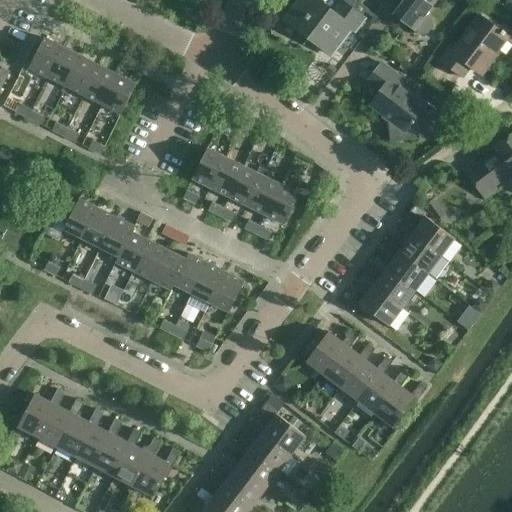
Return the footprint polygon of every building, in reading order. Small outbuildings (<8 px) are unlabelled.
[(340,0),(333,10),(319,0),(300,0),(285,20),(331,55),(351,29),(354,31),(364,18),(362,17),(365,12),(367,9),(355,0),(343,0),(344,1),(342,0),(340,0)] [(400,0),(402,2),(393,14),(420,35),(428,34),(432,28),(431,20),(425,16),(437,0),(400,0)] [(367,9),(365,12),(368,15),(372,18),(369,22),(372,24),(375,20),(378,17),(374,14),(367,9)] [(479,74),(506,38),(479,18),(453,53),(449,50),(441,62),(463,78),(471,68),(479,74)] [(44,37),(29,68),(47,77),(62,46),(44,37)] [(62,46),(47,77),(48,78),(66,87),(80,60),(82,56),(64,47),(62,46)] [(377,46),(373,51),(379,56),(383,51),(377,46)] [(80,60),(66,87),(84,96),(100,65),(82,56),(80,60)] [(391,141),(417,137),(414,118),(426,104),(407,89),(410,85),(381,63),(367,82),(379,92),(370,104),(388,119),(391,141)] [(100,65),(84,96),(85,96),(102,105),(118,74),(100,65)] [(2,67),(0,70),(0,81),(4,83),(10,72),(2,67)] [(118,74),(102,105),(103,105),(121,114),(137,84),(136,83),(119,75),(118,74)] [(28,118),(32,110),(20,104),(16,112),(28,118)] [(32,110),(28,118),(40,124),(44,116),(32,110)] [(64,137),(68,128),(56,122),(52,131),(64,137)] [(68,128),(64,137),(76,143),(80,134),(68,128)] [(511,133),(494,147),(498,153),(468,175),(486,200),(499,190),(496,186),(511,174),(511,133)] [(101,155),(105,147),(93,141),(89,149),(101,155)] [(211,188),(226,157),(208,148),(192,179),(211,188)] [(226,157),(211,188),(229,197),(244,166),(226,157)] [(244,166),(229,197),(248,206),(263,175),(245,166),(244,166)] [(263,175),(248,206),(266,215),(281,184),(271,179),(263,175)] [(281,184),(266,215),(271,218),(285,224),(300,193),(282,185),(281,184)] [(195,204),(199,196),(188,190),(183,198),(195,204)] [(83,238),(98,208),(80,199),(64,229),(83,238)] [(437,222),(446,215),(435,201),(426,207),(437,222)] [(220,216),(224,208),(212,202),(208,210),(220,216)] [(412,234),(441,256),(455,239),(429,220),(432,217),(416,205),(411,211),(422,220),(414,231),(412,234)] [(101,248),(116,217),(98,208),(83,238),(101,248)] [(224,208),(220,216),(232,222),(236,214),(224,208)] [(149,227),(153,218),(141,212),(137,221),(149,227)] [(120,257),(132,232),(135,227),(116,217),(101,248),(119,256),(120,257)] [(256,234),(260,226),(249,220),(245,229),(256,234)] [(412,234),(414,231),(403,222),(398,229),(409,238),(401,248),(399,252),(428,274),(441,256),(412,234)] [(174,239),(178,231),(166,225),(162,233),(174,239)] [(260,226),(256,234),(268,240),(272,232),(260,226)] [(178,231),(174,239),(185,245),(190,237),(178,231)] [(135,272),(150,240),(132,232),(120,257),(119,256),(116,262),(135,272)] [(399,252),(401,248),(390,239),(385,246),(396,255),(388,265),(386,269),(415,291),(428,274),(399,252)] [(153,281),(168,250),(150,240),(135,272),(153,281)] [(186,259),(186,258),(168,250),(153,281),(171,290),(174,285),(174,284),(186,259)] [(186,259),(174,284),(174,285),(193,294),(208,263),(207,263),(189,253),(186,258),(186,259)] [(30,260),(45,267),(48,261),(33,254),(30,260)] [(386,269),(388,265),(377,256),(372,263),(383,272),(375,283),(373,286),(402,308),(415,291),(386,269)] [(56,276),(56,275),(60,268),(48,262),(44,270),(56,276)] [(193,294),(187,304),(204,312),(209,302),(210,303),(226,272),(208,263),(193,294)] [(226,272),(210,303),(229,312),(244,281),(226,272)] [(80,288),(85,280),(73,274),(69,282),(80,288)] [(373,286),(375,283),(364,274),(358,280),(370,289),(360,303),(389,326),(390,325),(396,330),(408,314),(402,309),(402,308),(373,286)] [(491,279),(484,288),(491,293),(494,295),(500,286),(497,284),(491,279)] [(85,280),(80,288),(93,294),(97,286),(85,280)] [(111,284),(104,299),(116,304),(123,290),(111,284)] [(478,297),(471,306),(478,311),(480,313),(487,304),(484,302),(478,297)] [(462,313),(456,321),(466,328),(467,330),(472,323),(473,322),(462,313)] [(176,328),(173,334),(184,340),(184,339),(188,332),(185,330),(188,324),(178,319),(175,325),(177,326),(176,328)] [(173,334),(176,326),(164,320),(160,328),(173,334)] [(346,345),(349,348),(358,336),(351,331),(342,342),(328,332),(306,361),(324,374),(346,345)] [(451,331),(445,341),(453,347),(454,347),(461,338),(459,337),(451,331)] [(209,351),(212,345),(200,339),(197,346),(196,346),(208,353),(209,351)] [(363,358),(367,361),(375,349),(369,344),(360,355),(349,348),(346,345),(324,374),(341,387),(363,358)] [(380,371),(384,374),(393,362),(386,357),(377,368),(367,361),(363,358),(341,387),(358,400),(380,371)] [(433,357),(426,366),(435,373),(442,364),(441,363),(433,357)] [(398,384),(401,387),(410,375),(403,370),(394,381),(384,374),(380,371),(358,400),(376,413),(398,384)] [(282,374),(273,386),(284,394),(293,383),(282,374)] [(398,384),(376,413),(393,427),(415,398),(417,399),(426,388),(419,383),(410,394),(401,387),(398,384)] [(21,422),(18,427),(19,427),(37,437),(55,404),(59,406),(65,393),(57,389),(51,402),(35,394),(21,422)] [(55,404),(37,437),(38,437),(57,447),(74,414),(78,416),(84,403),(77,399),(70,412),(59,406),(55,404)] [(267,402),(262,409),(271,416),(273,418),(271,420),(265,428),(262,433),(291,454),(292,453),(305,436),(297,429),(289,423),(277,414),(279,411),(278,411),(271,405),(267,402)] [(93,424),(97,426),(104,413),(96,409),(89,422),(78,416),(74,414),(57,447),(77,457),(93,424)] [(294,416),(289,423),(297,429),(302,423),(294,416)] [(112,434),(116,436),(123,423),(115,419),(108,432),(97,426),(93,424),(77,457),(96,467),(112,434)] [(254,419),(248,426),(260,435),(252,445),(250,448),(279,470),(291,454),(262,433),(265,428),(254,419)] [(334,432),(334,433),(343,439),(349,431),(340,425),(334,432)] [(132,444),(135,446),(142,433),(134,429),(127,442),(116,436),(112,434),(96,467),(115,477),(132,444)] [(250,448),(252,445),(241,436),(235,443),(247,452),(239,462),(237,466),(266,488),(279,470),(250,448)] [(359,437),(352,446),(358,451),(365,442),(359,437)] [(151,454),(154,456),(161,443),(153,439),(146,452),(135,446),(132,444),(115,477),(134,486),(151,454)] [(151,454),(134,486),(154,497),(170,465),(173,466),(180,452),(173,448),(166,462),(154,456),(151,454)] [(237,466),(239,462),(228,453),(222,460),(234,469),(226,480),(224,483),(253,505),(266,488),(237,466)] [(23,464),(11,458),(6,470),(17,475),(23,464)] [(27,479),(33,467),(24,463),(19,475),(27,479)] [(224,483),(226,480),(215,471),(210,478),(221,486),(213,497),(211,500),(226,511),(247,511),(253,505),(224,483)] [(226,511),(211,500),(213,497),(202,488),(196,495),(208,504),(201,511),(226,511)]
